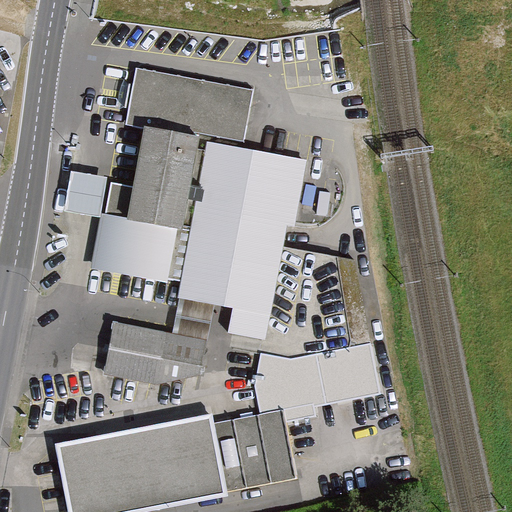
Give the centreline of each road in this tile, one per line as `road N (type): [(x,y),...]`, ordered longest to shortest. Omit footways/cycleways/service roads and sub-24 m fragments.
road 1 (primary): [(55,0),(0,341)]
road 2 (unknown): [(205,511),(325,486),(354,450)]
road 3 (track): [(511,13),(496,28),(486,80),(511,132)]
